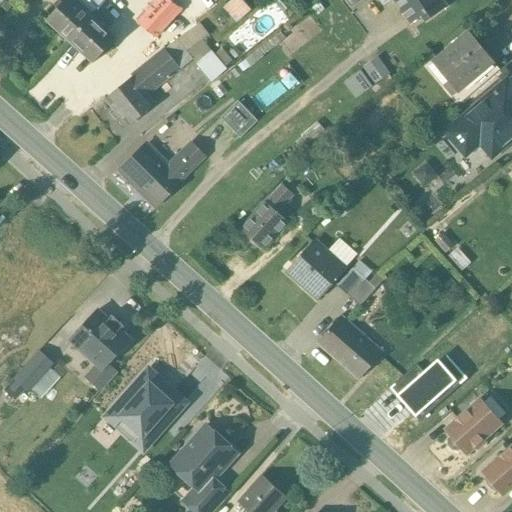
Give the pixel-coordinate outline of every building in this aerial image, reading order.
[(85,9),(75,0),(64,0),(62,3),(59,0),(58,0),(54,5),(57,8),(46,21),(69,42),(93,16),(107,1),(105,0),(80,0),(88,6),(85,9)] [(166,0),(159,0),(140,22),(157,37),(180,12),(166,0)] [(228,0),(222,5),(235,21),(249,9),(242,0),(228,0)] [(394,0),(411,24),(425,13),(429,19),(448,6),(443,0),(394,0)] [(93,16),(69,42),(92,63),(116,38),(93,16)] [(470,34),(434,63),(457,91),(493,61),(470,34)] [(193,60),(177,41),(165,50),(179,68),(180,70),(193,60)] [(140,70),(106,99),(113,109),(109,113),(115,120),(119,116),(128,127),(155,105),(146,94),(179,68),(165,50),(140,70)] [(377,55),(362,67),(375,83),(390,72),(377,55)] [(355,95),(371,87),(362,70),(346,78),(355,95)] [(506,81),(446,132),(466,155),(480,143),(492,157),(511,140),(511,77),(507,81),(506,81)] [(258,121),(238,101),(221,118),(241,138),(258,121)] [(168,166),(147,144),(120,170),(156,206),(206,157),(192,142),(168,166)] [(413,172),(423,182),(433,171),(423,162),(413,172)] [(266,202),(242,228),(264,249),(304,205),(295,196),(278,213),(266,202)] [(315,241),(287,272),(317,299),(345,268),(315,241)] [(366,279),(354,268),(338,286),(348,295),(366,279)] [(366,279),(348,295),(361,306),(377,289),(366,279)] [(109,365),(132,339),(121,329),(124,325),(112,315),(109,320),(97,310),(70,342),(96,364),(84,378),(101,393),(118,373),(109,365)] [(384,352),(341,315),(317,342),(359,380),(384,352)] [(29,393),(55,364),(40,351),(14,380),(29,393)] [(438,359),(397,393),(416,416),(457,381),(438,359)] [(191,402),(149,366),(104,417),(145,454),(191,402)] [(472,391),(450,410),(458,419),(480,400),(472,391)] [(458,419),(446,430),(451,435),(448,440),(449,445),(452,449),(458,450),(462,448),(467,454),(502,423),(481,399),(480,400),(458,419)] [(208,426),(173,466),(197,487),(202,491),(213,479),(237,453),(223,441),(222,432),(216,426),(208,426)] [(511,446),(483,472),(485,474),(486,479),(488,484),(492,488),(496,491),(501,493),(502,493),(504,495),(511,487),(511,446)] [(263,477),(240,503),(250,511),(275,511),(276,511),(274,509),(286,496),(263,477)] [(213,479),(202,491),(197,487),(185,501),(196,511),(210,511),(228,492),(213,479)]
